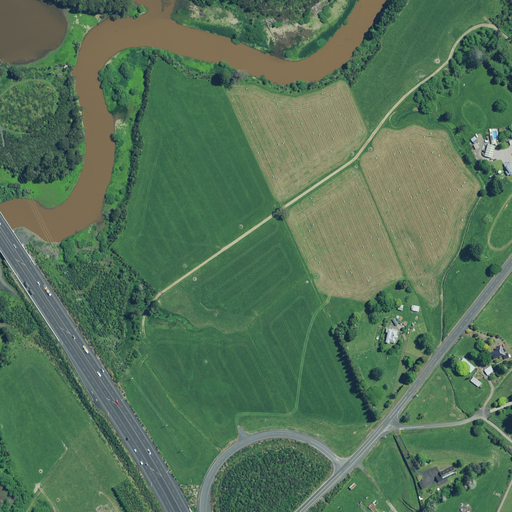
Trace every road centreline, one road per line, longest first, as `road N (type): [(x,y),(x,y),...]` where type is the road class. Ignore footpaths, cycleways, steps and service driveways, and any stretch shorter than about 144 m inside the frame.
road 1 (motorway): [(0,221),(184,511)]
road 2 (motorway): [(170,511),(0,239)]
road 3 (unclassified): [(386,422),(511,260)]
road 4 (unclassified): [(203,511),(217,464),(249,439),(300,437),(343,468)]
